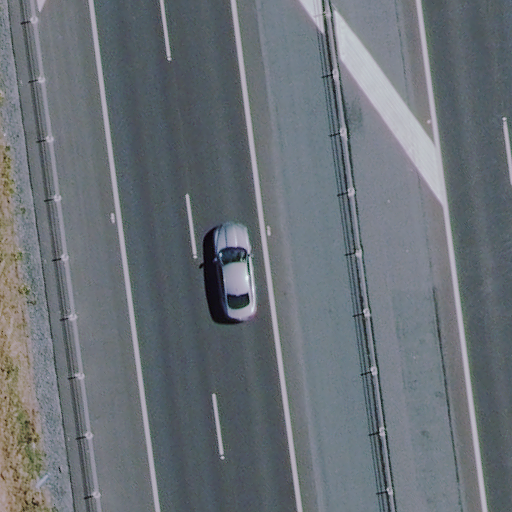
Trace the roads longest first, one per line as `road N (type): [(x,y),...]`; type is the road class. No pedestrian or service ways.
road 1 (motorway): [(231,511),(162,0)]
road 2 (motorway): [(490,0),(511,165)]
